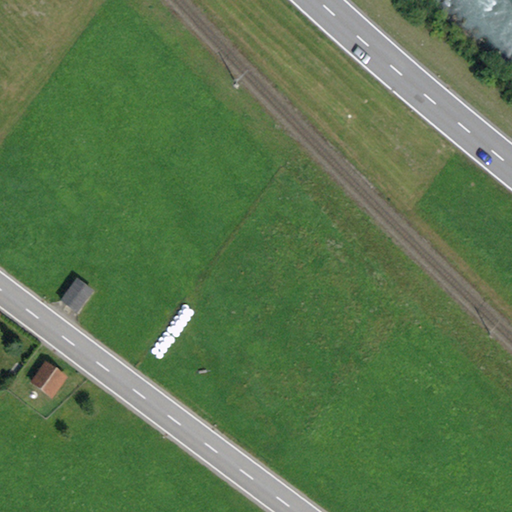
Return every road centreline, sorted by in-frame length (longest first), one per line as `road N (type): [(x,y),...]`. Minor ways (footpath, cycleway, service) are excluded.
road 1 (tertiary): [(0,293),(296,511)]
road 2 (primary): [(511,166),(317,0)]
